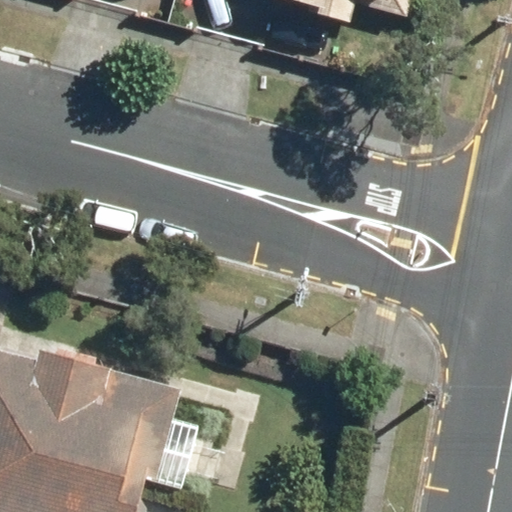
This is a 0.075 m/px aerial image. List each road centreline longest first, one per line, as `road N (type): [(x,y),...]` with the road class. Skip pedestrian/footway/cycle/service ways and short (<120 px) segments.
road 1 (residential): [(511,308),(369,273),(171,167)]
road 2 (residential): [(171,167),(469,194),(511,205)]
road 3 (residential): [(171,167),(0,119)]
road 4 (secondary): [(487,511),(511,382)]
